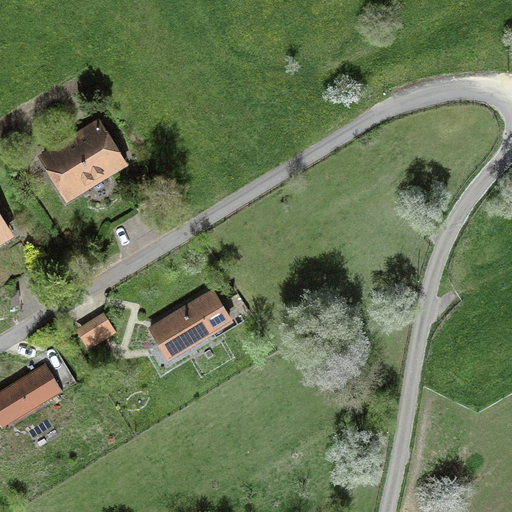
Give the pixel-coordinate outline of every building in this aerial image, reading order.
[(38,152),(67,200),(128,163),(99,115),(38,152)] [(0,243),(15,234),(0,208),(0,243)] [(213,285),(148,325),(168,358),(233,318),(213,285)] [(10,304),(20,303),(19,289),(9,290),(10,304)] [(88,348),(117,330),(104,310),(75,328),(88,348)] [(76,382),(55,346),(26,363),(31,371),(0,388),(0,424),(1,426),(76,382)]
